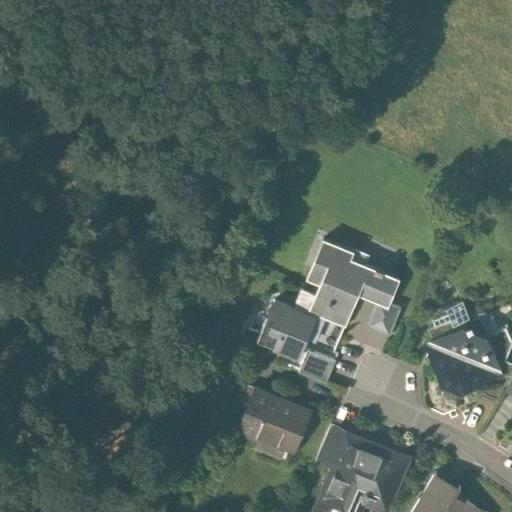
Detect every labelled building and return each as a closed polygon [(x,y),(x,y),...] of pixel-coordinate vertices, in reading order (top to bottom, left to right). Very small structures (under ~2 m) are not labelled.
[(323,281),(311,310),(347,325),(360,293),(379,301),(390,305),(391,302),(401,278),(352,259),(355,251),(325,239),(310,276),(323,281)] [(274,300),(267,315),(276,318),(270,332),(280,336),(274,350),(297,360),(316,318),(274,300)] [(391,302),(390,305),(379,301),(370,324),(391,333),(402,306),(391,302)] [(429,342),(452,396),(506,374),(484,320),(429,342)] [(312,410),(255,387),(237,432),(256,440),(258,437),(295,452),(312,410)] [(388,511),(411,457),(335,425),(321,460),(336,466),(316,511),(362,511),(366,503),(386,511),(388,511)] [(462,487),(437,473),(415,511),(485,511),(457,497),(462,487)]
